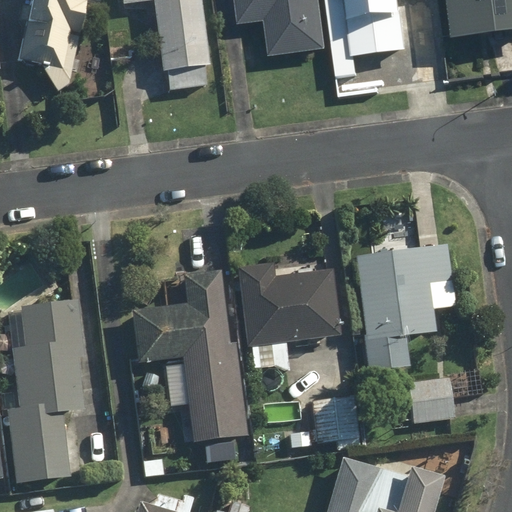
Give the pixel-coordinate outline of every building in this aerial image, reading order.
[(76,42),(82,0),(24,0),(14,68),(57,75),(63,39),(76,42)] [(194,0),(115,0),(117,11),(150,6),(159,78),(204,72),(194,0)] [(316,0),(230,0),(234,30),(262,27),(266,62),(323,56),(316,0)] [(352,64),(404,56),(395,0),(328,0),(329,7),(343,5),(352,64)] [(511,0),(443,0),(449,50),(511,42),(511,0)] [(129,33),(107,34),(108,55),(130,54),(129,33)] [(428,316),(451,314),(444,253),(347,264),(359,374),(402,369),(400,344),(431,341),(428,316)] [(283,350),(335,343),(325,265),(231,276),(242,372),(285,366),(283,350)] [(222,280),(171,286),(174,313),(129,318),(135,371),(181,366),(190,446),(242,439),(222,280)] [(1,412),(11,494),(64,488),(57,421),(80,418),(74,369),(85,367),(77,299),(16,306),(22,355),(8,357),(14,411),(1,412)] [(401,391),(407,435),(447,430),(442,386),(401,391)] [(289,451),(356,443),(355,432),(348,433),(344,403),(308,407),(311,434),(287,437),(289,451)] [(173,429),(150,431),(152,456),(175,454),(173,429)] [(424,511),(430,491),(336,465),(322,511),(424,511)] [(152,510),(132,505),(129,511),(189,511),(192,503),(156,494),(152,510)]
